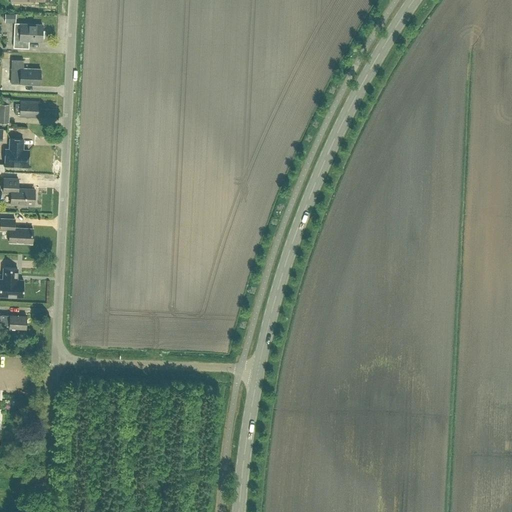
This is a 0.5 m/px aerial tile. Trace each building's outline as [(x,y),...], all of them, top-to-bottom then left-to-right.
[(41,25),(20,24),(14,24),(14,35),(13,47),(28,48),(28,40),(41,41),(41,38),(42,38),(43,30),(41,30),(41,25)] [(39,85),(40,69),(23,68),(23,60),(11,60),(10,84),(20,84),(39,85)] [(38,117),(39,102),(21,101),(20,104),(15,103),(15,114),(20,114),(20,117),(38,117)] [(0,122),(9,123),(10,104),(0,103),(0,122)] [(22,150),(23,139),(10,139),(9,149),(5,149),(4,165),(28,167),(29,150),(22,150)] [(34,205),(34,189),(18,188),(18,179),(3,178),(3,192),(11,193),(10,204),(34,205)] [(32,243),(33,228),(14,227),(15,219),(0,218),(0,220),(0,229),(9,230),(8,242),(32,243)] [(0,279),(0,295),(21,296),(22,280),(15,280),(16,268),(2,267),(2,279),(0,279)] [(26,328),(26,316),(0,314),(0,324),(8,325),(8,327),(26,328)]
